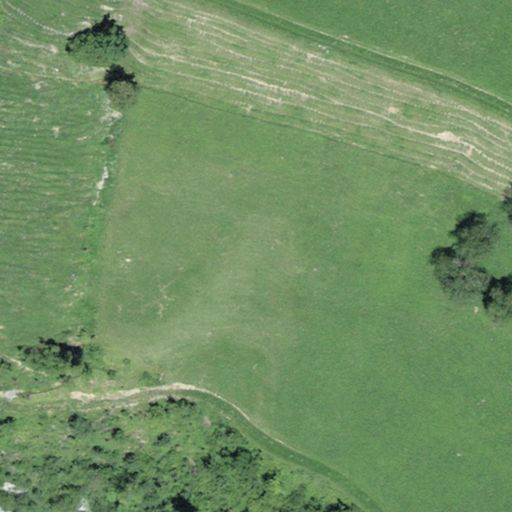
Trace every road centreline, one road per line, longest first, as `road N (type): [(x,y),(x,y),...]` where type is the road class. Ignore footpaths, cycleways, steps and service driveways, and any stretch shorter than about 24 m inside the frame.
road 1 (track): [(0,392),(180,390),(217,403),(274,450),(337,478),(370,511)]
road 2 (track): [(206,0),(511,116)]
